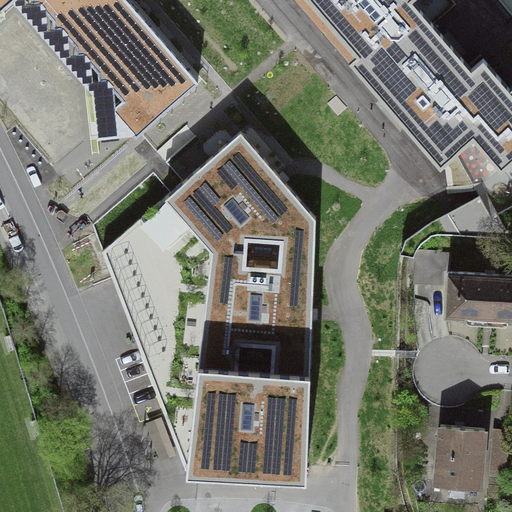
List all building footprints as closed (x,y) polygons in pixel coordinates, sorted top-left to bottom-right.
[(0,0),(0,8),(9,0),(31,0),(32,1),(38,1),(53,19),(54,27),(60,27),(76,44),(76,53),(83,53),(98,70),(99,79),(105,79),(123,98),(112,108),(119,116),(120,127),(128,127),(136,135),(139,132),(178,99),(198,81),(179,60),(181,54),(173,52),(158,35),(159,28),(151,26),(135,8),(136,2),(128,0),(127,0),(0,0)] [(412,0),(298,0),(339,47),(395,111),(440,163),(454,151),(473,135),(501,167),(511,157),(511,90),(483,57),(471,68),(412,0)] [(200,124),(178,99),(139,132),(162,158),(182,181),(220,148),(200,124)] [(165,196),(102,251),(125,311),(186,470),(246,473),(306,476),(309,380),(312,312),(315,217),(297,196),(281,177),(242,132),(241,131),(220,148),(182,181),(165,196)] [(511,318),(511,274),(448,271),(450,252),(417,251),(415,280),(446,282),(445,315),(487,317),(511,318)] [(441,424),(436,480),(479,484),(484,433),(485,428),(458,426),(441,424)] [(508,430),(494,429),(492,449),(491,469),(505,470),(508,430)]
